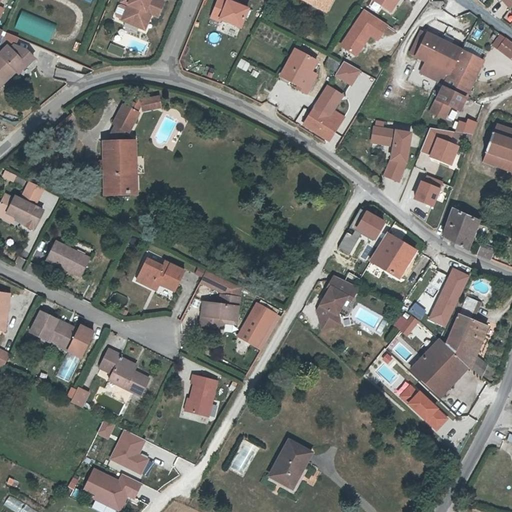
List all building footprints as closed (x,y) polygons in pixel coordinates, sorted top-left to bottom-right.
[(125,0),(123,6),(130,9),(133,0),(125,0)] [(133,0),(130,9),(129,12),(124,24),(124,25),(144,32),(150,17),(153,18),(160,20),(165,5),(153,1),(153,0),(133,0)] [(250,9),(225,0),(220,0),(214,19),(222,22),(223,20),(243,28),(250,9)] [(324,0),(323,2),(318,0),(301,0),(328,13),(335,0),(324,0)] [(368,0),(389,14),(398,0),(368,0)] [(377,42),(387,24),(359,9),(338,47),(357,57),(368,37),(377,42)] [(124,24),(129,12),(122,10),(120,11),(116,18),(118,21),(124,24)] [(20,11),(13,28),(48,42),(55,24),(20,11)] [(147,33),(153,18),(150,17),(144,32),(147,33)] [(466,97),(465,96),(457,93),(466,74),(472,63),(479,67),(483,61),(421,30),(410,52),(426,61),(419,73),(443,85),(435,101),(448,107),(458,111),(466,97)] [(2,43),(6,47),(8,50),(14,44),(15,45),(18,37),(7,32),(2,43)] [(495,48),(503,38),(498,34),(489,44),(495,48)] [(6,47),(0,53),(0,79),(4,75),(8,79),(23,64),(26,68),(35,59),(25,49),(15,45),(14,44),(8,50),(6,47)] [(110,45),(106,52),(114,57),(118,50),(110,45)] [(318,67),(296,54),(281,80),(284,82),(299,90),(297,93),(306,98),(317,80),(312,77),(318,67)] [(384,69),(386,66),(373,58),(365,71),(378,79),(379,79),(383,72),(384,69)] [(245,72),(250,63),(240,59),(236,67),(245,72)] [(342,67),(331,62),(326,71),(337,77),(342,67)] [(479,67),(472,63),(466,74),(474,78),(479,67)] [(466,74),(457,93),(465,96),(474,78),(466,74)] [(0,87),(8,79),(4,75),(0,79),(0,87)] [(145,100),(141,98),(134,110),(139,112),(144,103),(146,108),(163,103),(161,95),(145,100)] [(321,101),(316,110),(328,117),(332,110),(333,108),(321,101)] [(448,107),(435,101),(429,112),(442,118),(448,107)] [(125,105),(115,122),(130,130),(139,112),(134,110),(125,105)] [(328,117),(316,110),(306,128),(332,142),(341,125),(328,117)] [(332,110),(328,117),(341,125),(345,118),(332,110)] [(419,156),(451,165),(456,145),(460,133),(472,136),(476,122),(465,119),(464,123),(456,121),(453,134),(427,126),(419,156)] [(511,128),(496,123),(482,161),(511,171),(511,128)] [(126,131),(116,126),(107,143),(119,143),(126,131)] [(402,182),(409,131),(371,126),(368,151),(375,152),(376,146),(386,147),(382,179),(402,182)] [(107,143),(105,143),(105,159),(104,160),(103,160),(103,169),(103,177),(106,177),(106,196),(135,195),(135,175),(129,176),(128,157),(135,157),(134,143),(119,143),(107,143)] [(18,176),(5,170),(2,176),(14,183),(18,176)] [(422,174),(410,200),(431,209),(442,182),(422,174)] [(6,195),(0,205),(0,213),(8,217),(9,215),(17,219),(27,223),(26,226),(37,231),(46,211),(42,209),(39,203),(45,190),(32,184),(25,197),(35,202),(33,205),(18,198),(17,200),(6,195)] [(479,220),(453,208),(443,235),(468,249),(479,220)] [(8,217),(0,213),(0,219),(14,226),(17,219),(9,215),(8,217)] [(362,254),(398,277),(415,249),(379,226),(362,254)] [(45,261),(65,271),(67,268),(81,275),(89,259),(55,242),(45,261)] [(493,251),(480,245),(476,252),(490,258),(493,251)] [(422,253),(415,249),(398,277),(404,281),(422,253)] [(136,280),(153,288),(155,283),(160,286),(174,292),(185,271),(165,262),(162,266),(147,258),(136,280)] [(80,278),(81,275),(67,268),(65,271),(80,278)] [(207,269),(202,279),(223,290),(221,304),(205,302),(202,326),(221,328),(222,317),(237,319),(241,286),(207,269)] [(326,295),(317,311),(321,327),(338,322),(336,314),(345,297),(350,300),(356,290),(346,286),(349,282),(334,275),(328,286),(330,287),(326,295)] [(346,286),(356,290),(358,287),(349,282),(346,286)] [(0,330),(7,331),(9,318),(6,317),(6,312),(10,313),(12,294),(0,292),(0,330)] [(471,365),(477,352),(489,322),(474,317),(482,300),(466,294),(446,342),(464,358),(470,364),(471,365)] [(114,304),(126,304),(126,295),(114,295),(114,304)] [(259,301),(240,333),(263,346),(282,314),(259,301)] [(409,309),(419,317),(425,310),(424,309),(414,302),(409,309)] [(32,333),(48,342),(51,338),(71,348),(68,352),(81,359),(95,333),(82,326),(79,330),(42,312),(32,333)] [(406,312),(394,327),(406,337),(418,321),(406,312)] [(221,328),(225,329),(226,322),(236,324),(237,319),(222,317),(221,328)] [(445,377),(464,358),(446,342),(440,337),(411,368),(441,394),(452,383),(445,377)] [(68,352),(71,348),(51,338),(48,342),(68,352)] [(0,348),(0,366),(4,369),(11,355),(0,348)] [(113,375),(110,381),(142,397),(150,380),(136,373),(133,371),(134,369),(121,362),(123,358),(124,356),(111,350),(101,369),(113,375)] [(489,363),(477,352),(471,365),(483,376),(489,363)] [(139,367),(123,358),(121,362),(134,369),(133,371),(136,373),(139,367)] [(470,364),(464,358),(445,377),(452,383),(470,364)] [(67,376),(68,367),(61,366),(59,375),(67,376)] [(188,410),(210,415),(219,381),(194,374),(192,381),(196,381),(188,410)] [(435,433),(448,418),(409,383),(396,398),(435,433)] [(80,388),(73,402),(85,408),(92,393),(80,388)] [(114,424),(104,419),(96,433),(107,438),(114,424)] [(145,440),(123,429),(109,458),(142,474),(149,459),(138,453),(145,440)] [(227,469),(243,477),(259,447),(242,439),(227,469)] [(312,452),(290,440),(269,478),(295,493),(309,468),(304,465),(312,452)] [(118,479),(93,467),(83,489),(95,494),(93,499),(121,511),(128,497),(134,500),(142,483),(121,473),(118,479)] [(73,489),(79,481),(73,477),(67,485),(73,489)] [(15,511),(37,511),(38,510),(9,497),(4,507),(15,511)]
